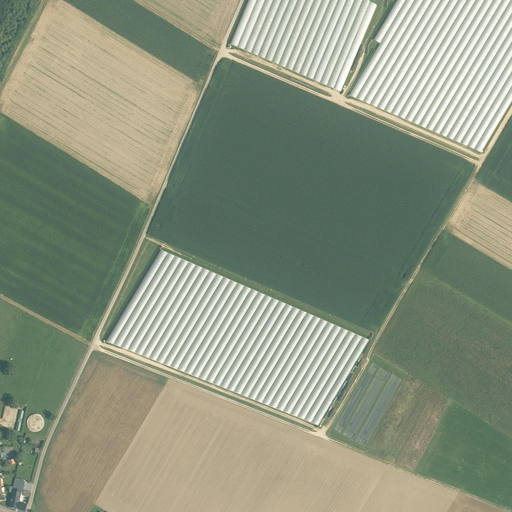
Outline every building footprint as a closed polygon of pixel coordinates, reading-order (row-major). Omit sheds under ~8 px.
[(374,0),(248,0),(230,45),(341,91),(379,3),(374,0)] [(511,107),(511,0),(397,0),(373,42),(380,45),(349,96),(480,160),(511,107)] [(160,250),(106,343),(319,427),(369,341),(160,250)] [(24,480),(15,478),(13,488),(23,490),(24,483),(24,482),(24,480)] [(20,492),(13,491),(10,507),(16,508),(24,511),(26,504),(18,502),(20,492)]
